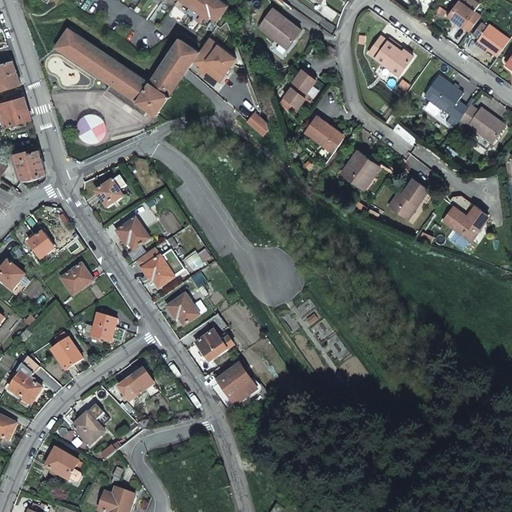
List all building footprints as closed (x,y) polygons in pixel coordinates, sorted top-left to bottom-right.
[(226,0),(185,0),(209,17),(212,12),(221,19),(231,4),(226,0)] [(457,0),(449,12),(469,27),(481,12),(463,0),(457,0)] [(476,0),(463,0),(481,12),(485,6),(476,0)] [(274,5),(260,23),(275,35),(277,33),(290,43),(302,27),(274,5)] [(486,43),(498,51),(510,34),(488,19),(486,21),(480,17),(471,29),(477,34),(476,35),(486,43)] [(194,61),(201,52),(182,38),(150,80),(70,21),(56,40),(109,79),(105,84),(138,108),(142,104),(146,106),(157,115),(169,97),(171,94),(194,61)] [(404,48),(389,38),(382,33),(370,50),(400,72),(414,52),(406,46),(404,48)] [(391,35),(389,38),(404,48),(406,46),(391,35)] [(484,46),(486,43),(476,35),(474,39),(484,46)] [(201,52),(194,61),(222,80),(227,72),(229,74),(231,73),(232,71),(231,69),(230,68),(238,58),(211,38),(201,52)] [(12,60),(0,64),(0,90),(21,84),(12,60)] [(318,75),(304,64),(291,81),(293,82),(285,92),(299,103),(307,93),(305,91),(318,75)] [(447,116),(454,122),(460,114),(467,103),(457,95),(462,87),(438,71),(424,91),(451,110),(447,116)] [(0,102),(8,126),(32,118),(25,94),(3,101),(0,102)] [(467,103),(460,114),(492,137),(505,119),(481,102),(478,105),(470,99),(467,103)] [(306,128),(335,149),(346,134),(333,125),(336,122),(319,110),(306,128)] [(271,121),(257,111),(250,121),(269,136),(274,128),(271,121)] [(109,142),(107,115),(80,117),(82,143),(109,142)] [(442,148),(452,155),(457,148),(447,141),(442,148)] [(24,179),(47,172),(39,143),(31,145),(31,147),(16,152),(24,179)] [(344,168),(363,182),(373,167),(376,169),(382,161),(360,145),(344,168)] [(373,167),(363,182),(366,184),(376,169),(373,167)] [(391,201),(405,211),(416,196),(419,199),(429,184),(414,173),(404,188),(401,186),(391,201)] [(115,180),(98,192),(109,207),(126,196),(120,188),(124,184),(120,179),(116,181),(115,180)] [(445,215),(470,233),(477,223),(479,225),(489,211),(489,207),(477,199),(476,199),(462,189),(454,191),(449,197),(454,201),(445,215)] [(416,196),(405,211),(409,214),(419,199),(416,196)] [(152,239),(138,218),(119,231),(126,242),(129,240),(136,250),(152,239)] [(477,223),(470,233),(472,235),(479,225),(477,223)] [(45,232),(31,242),(42,258),(56,248),(45,232)] [(195,270),(204,264),(197,252),(187,257),(195,270)] [(163,256),(144,269),(151,278),(152,276),(161,287),(177,276),(163,256)] [(10,261),(0,273),(0,277),(14,290),(27,275),(10,261)] [(84,264),(63,278),(74,295),(95,281),(84,264)] [(188,294),(169,306),(176,315),(178,314),(185,325),(208,310),(202,300),(195,305),(188,294)] [(100,314),(94,337),(113,342),(115,338),(123,340),(126,330),(117,327),(120,320),(100,314)] [(32,333),(29,330),(21,338),(25,341),(32,333)] [(217,331),(198,343),(211,362),(237,345),(228,332),(221,337),(217,331)] [(67,371),(85,358),(71,338),(69,340),(67,336),(61,341),(63,344),(54,350),(67,371)] [(41,367),(30,356),(18,372),(22,374),(11,389),(32,404),(43,388),(30,379),(41,367)] [(243,364),(220,380),(236,404),(245,399),(243,396),(258,385),(243,364)] [(137,376),(121,386),(131,401),(147,390),(137,376)] [(90,412),(75,426),(91,444),(106,431),(90,412)] [(0,413),(0,436),(10,442),(20,423),(0,413)] [(153,420),(140,425),(144,430),(155,427),(153,420)] [(58,447),(47,465),(71,478),(71,477),(78,481),(81,480),(85,473),(84,470),(82,469),(85,462),(68,453),(71,449),(62,444),(60,448),(58,447)] [(104,452),(108,458),(117,451),(113,446),(104,452)] [(231,485),(224,466),(215,469),(209,466),(203,464),(196,465),(190,467),(185,472),(182,477),(180,483),(181,490),(183,496),(188,501),(194,505),(202,506),(209,505),(215,501),(220,495),(222,488),(231,485)] [(127,486),(130,469),(117,467),(114,484),(127,486)] [(107,493),(101,510),(106,511),(130,511),(137,495),(118,488),(115,496),(107,493)] [(51,511),(52,510),(35,503),(33,511),(32,511),(31,511),(51,511)]
